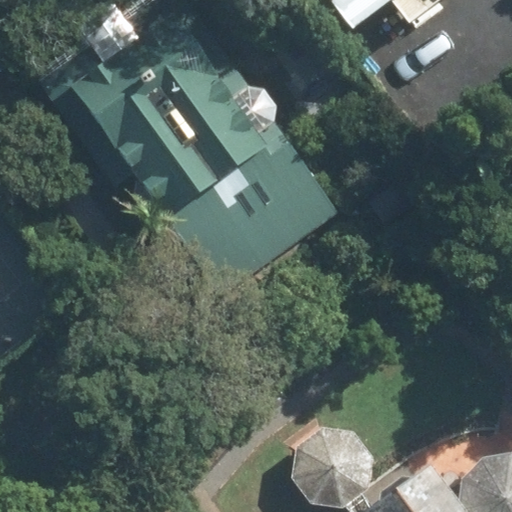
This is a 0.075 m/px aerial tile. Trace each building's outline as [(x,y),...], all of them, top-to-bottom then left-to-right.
[(281,0),(318,53),(395,0),(281,0)] [(253,87),(216,115),(139,8),(82,50),(96,70),(46,106),(138,234),(161,218),(227,309),(350,221),(253,87)] [(0,439),(3,438),(0,434),(0,355),(23,339),(0,306),(0,439)] [(327,438),(321,436),(314,436),(306,436),(299,439),(292,442),(285,446),(280,452),(275,458),(272,465),(270,472),(270,480),(270,488),(272,495),(276,502),(280,508),(283,511),(343,511),(348,508),(352,502),(355,495),(357,487),(358,480),(357,472),(355,465),(352,458),(347,451),(342,446),(336,442),(329,438),(327,438)] [(511,511),(511,486),(495,465),(433,511),(424,511),(404,485),(367,511),(511,511)]
